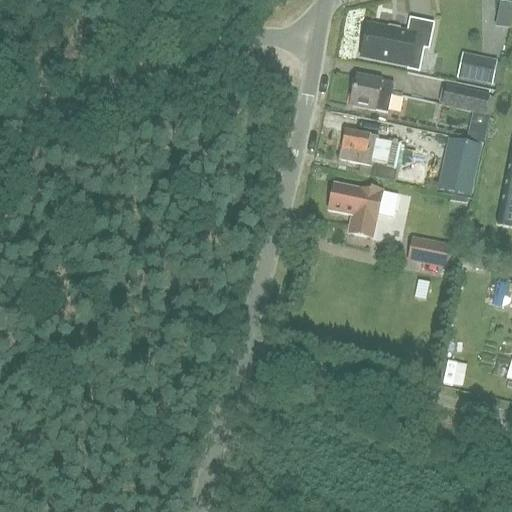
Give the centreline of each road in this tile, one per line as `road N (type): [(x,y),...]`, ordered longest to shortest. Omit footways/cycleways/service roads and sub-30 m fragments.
road 1 (unclassified): [(243,346),(313,65)]
road 2 (unclassified): [(243,346),(511,416)]
road 3 (unclassified): [(0,126),(255,38)]
road 4 (unclassified): [(197,511),(243,346)]
